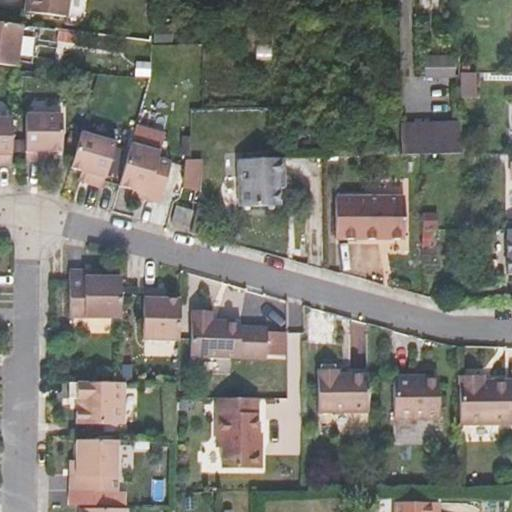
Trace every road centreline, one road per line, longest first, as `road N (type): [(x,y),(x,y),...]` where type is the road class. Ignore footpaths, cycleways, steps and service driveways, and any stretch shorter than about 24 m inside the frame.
road 1 (residential): [(30,217),(449,329),(511,329)]
road 2 (residential): [(30,217),(28,511)]
